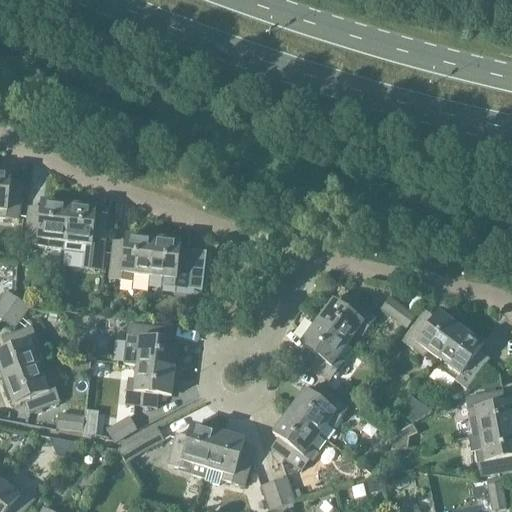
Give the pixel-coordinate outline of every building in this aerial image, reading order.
[(0,220),(19,223),(23,191),(10,189),(12,176),(0,175),(0,220)] [(50,243),(65,245),(69,207),(42,204),(40,217),(28,215),(24,248),(49,251),(50,243)] [(69,207),(65,245),(79,247),(78,254),(104,257),(107,225),(95,223),(96,210),(69,207)] [(135,277),(149,279),(154,241),(126,238),(125,251),(112,249),(109,282),(134,285),(135,277)] [(154,241),(149,279),(164,281),(163,288),(188,291),(192,259),(179,257),(181,244),(154,241)] [(0,303),(0,321),(3,324),(18,303),(7,294),(0,303)] [(333,303),(317,325),(347,348),(356,336),(362,341),(377,320),(351,301),(343,311),(333,303)] [(381,312),(407,331),(415,320),(389,301),(381,312)] [(18,303),(3,324),(14,332),(29,311),(18,303)] [(427,354),(438,362),(461,332),(439,315),(431,326),(421,318),(402,344),(423,360),(427,354)] [(192,321),(191,330),(201,331),(202,322),(192,321)] [(347,348),(317,325),(300,347),(311,355),(303,365),(329,384),(345,364),(339,359),(347,348)] [(138,354),(137,368),(175,372),(178,345),(165,344),(166,331),(134,328),(131,353),(138,354)] [(0,354),(0,373),(3,383),(39,370),(34,356),(41,354),(32,330),(2,341),(6,353),(0,354)] [(461,332),(438,362),(450,371),(446,377),(466,392),(469,389),(486,366),(475,358),(483,348),(461,332)] [(486,366),(469,389),(473,392),(481,387),(498,375),(486,366)] [(175,372),(137,368),(135,382),(128,382),(125,407),(157,411),(159,398),(172,400),(175,372)] [(39,370),(3,383),(13,409),(25,404),(30,416),(60,405),(51,381),(44,383),(39,370)] [(501,389),(498,375),(481,387),(485,392),(501,389)] [(305,393),(289,415),(320,437),(328,426),(334,430),(349,410),(323,390),(316,400),(305,393)] [(477,425),(479,438),(479,439),(511,432),(511,405),(499,407),(497,395),(465,401),(470,426),(477,425)] [(416,424),(432,414),(411,399),(401,413),(416,424)] [(320,437),(289,415),(273,437),(283,444),(276,455),(302,474),(317,453),(311,449),(320,437)] [(56,431),(83,434),(84,420),(58,417),(56,431)] [(396,436),(409,428),(397,418),(388,430),(396,436)] [(129,420),(107,434),(114,446),(137,432),(129,420)] [(194,468),(208,472),(218,435),(192,427),(188,440),(176,436),(167,468),(192,475),(194,468)] [(511,432),(479,439),(479,438),(469,440),(471,455),(475,454),(479,480),(511,474),(509,461),(511,460),(511,432)] [(218,435),(208,472),(222,476),(220,483),(244,490),(253,459),(241,455),(245,443),(218,435)] [(118,453),(126,465),(148,451),(141,439),(118,453)] [(287,480),(274,485),(282,510),(295,506),(287,480)] [(0,483),(0,511),(26,511),(34,502),(15,486),(10,492),(0,483)] [(276,511),(282,510),(274,485),(261,489),(268,511),(276,511)] [(487,488),(491,511),(503,511),(506,511),(501,486),(487,488)]
